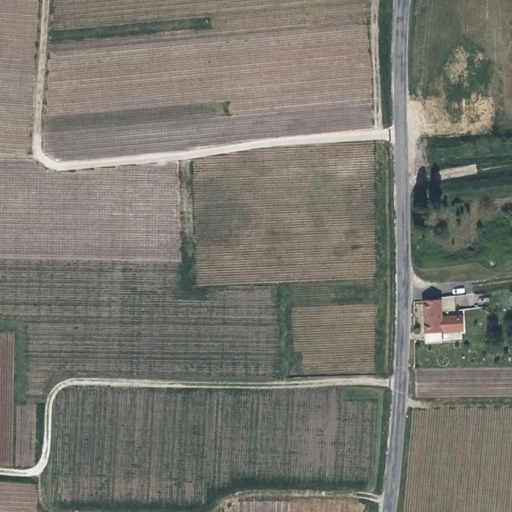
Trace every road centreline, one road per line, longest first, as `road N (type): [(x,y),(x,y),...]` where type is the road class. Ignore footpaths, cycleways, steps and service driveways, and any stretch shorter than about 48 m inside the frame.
road 1 (track): [(401,133),(54,165),(36,141),(46,0)]
road 2 (tertiary): [(403,0),(403,336),(391,511)]
road 3 (track): [(0,472),(40,466),(48,402),(56,387),(74,380),(401,381)]
road 4 (track): [(202,511),(234,495),(290,491),(392,500)]
road 5 (track): [(377,134),(374,0)]
